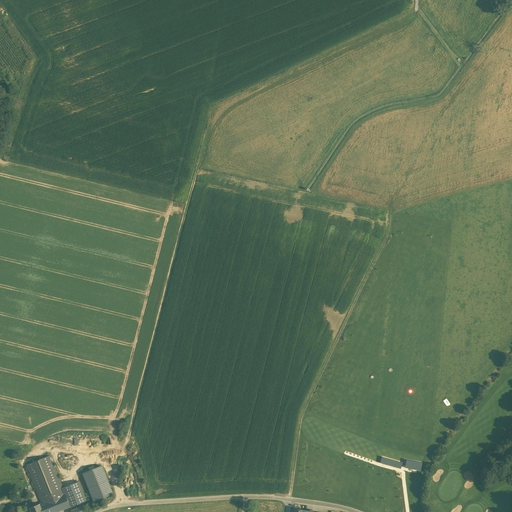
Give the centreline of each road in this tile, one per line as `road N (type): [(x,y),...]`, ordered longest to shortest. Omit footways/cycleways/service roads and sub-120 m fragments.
road 1 (track): [(289,499),(301,416),(385,241),(390,211)]
road 2 (unclassified): [(289,499),(129,503),(94,511)]
